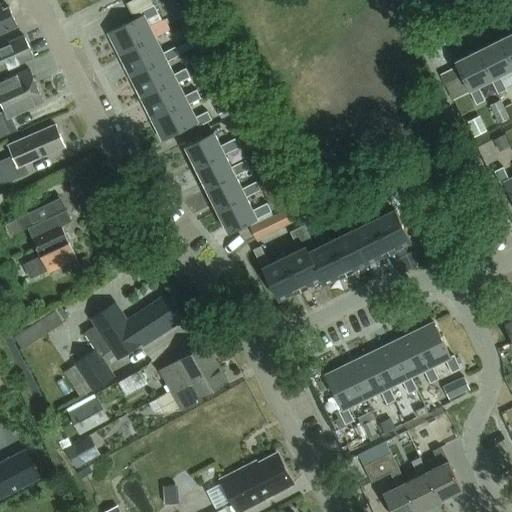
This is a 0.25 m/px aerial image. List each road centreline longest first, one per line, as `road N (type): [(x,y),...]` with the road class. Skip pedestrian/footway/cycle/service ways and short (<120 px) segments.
road 1 (residential): [(264,345),(238,283),(114,148),(39,0)]
road 2 (residential): [(497,502),(472,450),(495,365),(458,278)]
road 3 (residential): [(264,345),(399,275),(458,278)]
road 4 (residential): [(334,511),(264,345)]
